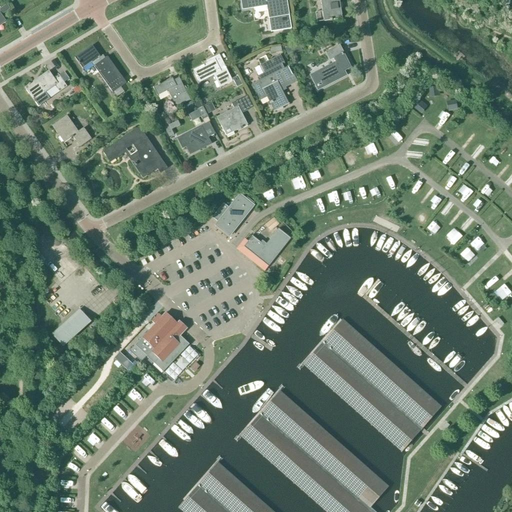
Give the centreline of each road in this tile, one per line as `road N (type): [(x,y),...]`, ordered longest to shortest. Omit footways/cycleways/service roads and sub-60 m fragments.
road 1 (residential): [(89,237),(365,92),(371,76),(359,0)]
road 2 (residential): [(79,511),(85,475),(157,397),(194,388),(206,361),(202,343),(89,237)]
road 3 (residential): [(89,6),(140,80),(212,44),(206,0)]
road 4 (residential): [(89,237),(0,102)]
